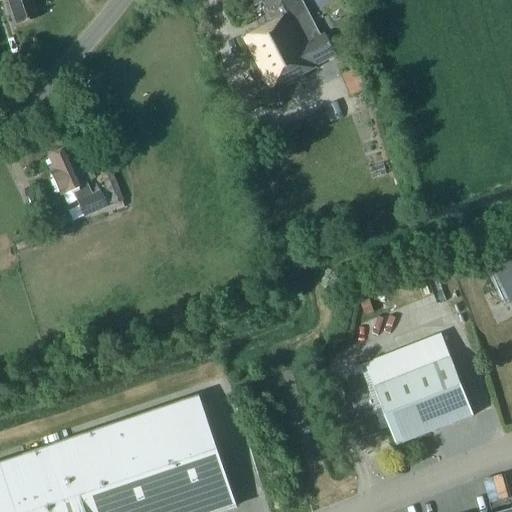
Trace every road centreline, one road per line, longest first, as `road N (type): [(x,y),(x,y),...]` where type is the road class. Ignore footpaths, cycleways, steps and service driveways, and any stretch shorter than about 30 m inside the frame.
road 1 (track): [(331,511),(285,371),(286,356),(317,329),(322,274),(340,261),(511,212)]
road 2 (unclassified): [(352,511),(511,451)]
road 3 (unclassified): [(0,121),(27,104),(116,0)]
